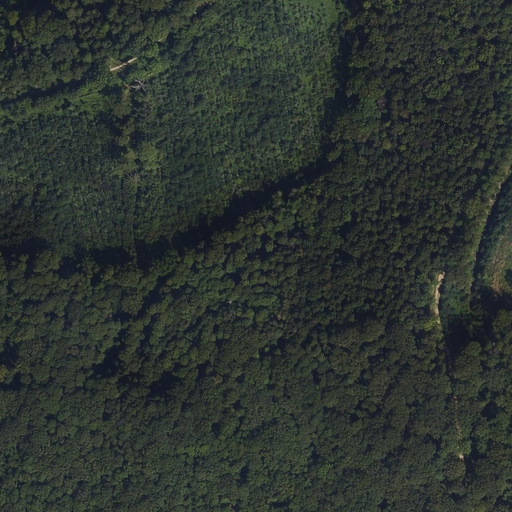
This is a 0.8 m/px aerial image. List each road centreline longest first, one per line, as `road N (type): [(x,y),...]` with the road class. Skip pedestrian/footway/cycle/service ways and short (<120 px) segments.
road 1 (track): [(497,28),(488,60),(493,143),(436,284),(475,511)]
road 2 (track): [(20,351),(481,511)]
road 3 (track): [(212,0),(113,69),(80,0)]
